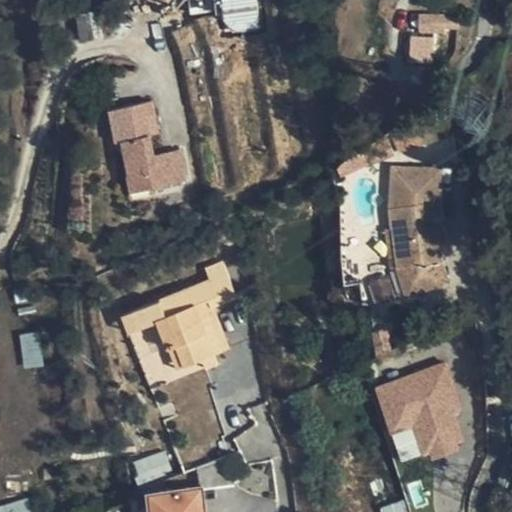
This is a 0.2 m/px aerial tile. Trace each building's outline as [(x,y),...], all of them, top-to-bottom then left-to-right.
[(101,31),(98,8),(78,11),(82,33),(101,31)] [(416,11),(412,57),(438,59),(442,13),(416,11)] [(155,121),(151,98),(108,107),(114,139),(117,138),(125,174),(141,171),(144,186),(183,179),(178,147),(152,152),(148,132),(146,123),(155,121)] [(155,121),(146,123),(148,132),(157,130),(155,121)] [(417,181),(419,163),(396,160),(395,179),(417,181)] [(439,224),(444,224),(442,199),(446,165),(419,163),(417,181),(395,179),(392,204),(396,261),(406,258),(416,289),(449,278),(442,255),(439,236),(439,224)] [(141,171),(125,174),(128,188),(144,186),(141,171)] [(451,234),(444,224),(439,224),(439,236),(451,234)] [(406,258),(396,261),(406,292),(416,289),(406,258)] [(375,276),(381,298),(398,293),(391,271),(375,276)] [(218,293),(210,273),(132,302),(138,317),(155,311),(165,337),(173,334),(182,355),(224,339),(208,297),(218,293)] [(138,317),(132,302),(122,306),(128,321),(138,317)] [(173,334),(165,337),(173,359),(182,355),(173,334)] [(446,360),(373,384),(389,433),(410,426),(420,456),(463,443),(453,412),(462,409),(446,360)] [(157,489),(160,511),(206,511),(203,483),(157,489)] [(385,506),(387,511),(411,511),(406,498),(385,506)]
